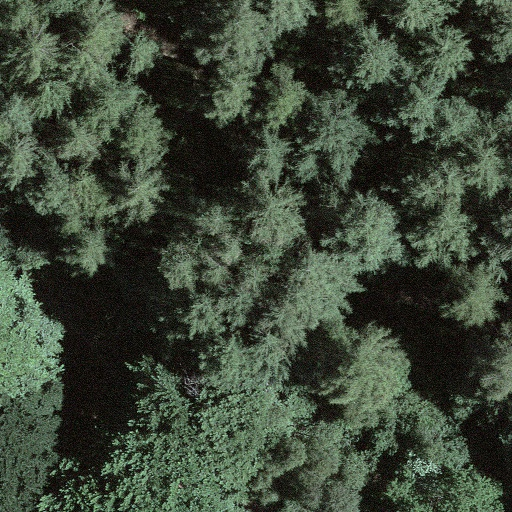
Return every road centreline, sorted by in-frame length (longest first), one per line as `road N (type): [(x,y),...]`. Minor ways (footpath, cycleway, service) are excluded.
road 1 (track): [(265,511),(203,470),(53,291),(0,263)]
road 2 (track): [(203,470),(0,487)]
